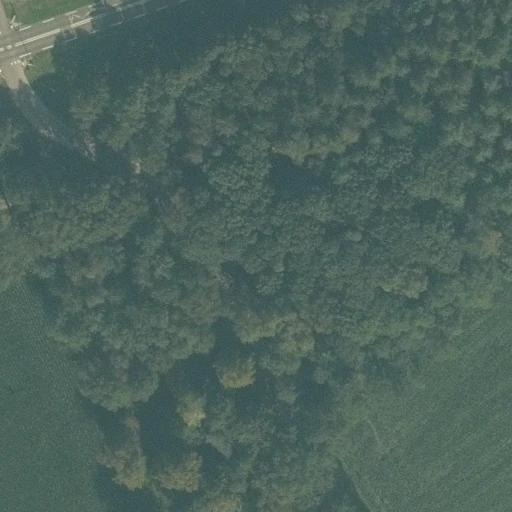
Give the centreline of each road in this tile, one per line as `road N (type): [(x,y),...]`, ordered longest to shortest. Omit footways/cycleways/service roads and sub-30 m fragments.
road 1 (unclassified): [(332,511),(183,243),(132,185),(41,127),(4,48)]
road 2 (secondary): [(4,48),(147,0)]
road 3 (track): [(0,210),(132,185)]
